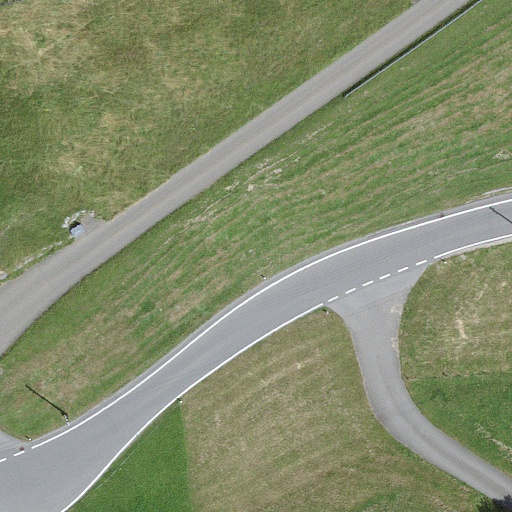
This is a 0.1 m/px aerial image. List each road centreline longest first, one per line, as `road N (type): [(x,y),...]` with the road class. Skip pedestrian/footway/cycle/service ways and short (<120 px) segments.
road 1 (tertiary): [(511,217),(364,266),(258,316),(97,443),(0,490)]
road 2 (unclassified): [(0,318),(444,0)]
